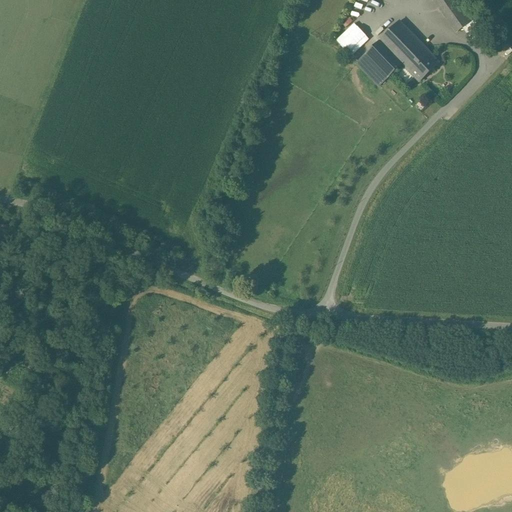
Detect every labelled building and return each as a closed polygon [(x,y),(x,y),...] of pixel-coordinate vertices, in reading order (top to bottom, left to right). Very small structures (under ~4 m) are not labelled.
[(468,14),(458,0),(448,0),(439,7),(452,25),(468,14)] [(468,14),(452,25),(457,32),(463,28),(473,21),(469,14),(468,14)] [(399,21),(379,41),(356,63),(379,87),(402,64),(401,64),(422,44),(399,21)] [(473,21),(463,28),(471,40),(473,39),(482,33),(473,21)] [(353,57),(370,38),(362,31),(345,50),(353,57)] [(439,63),(422,44),(401,64),(402,64),(418,82),(439,63)]
